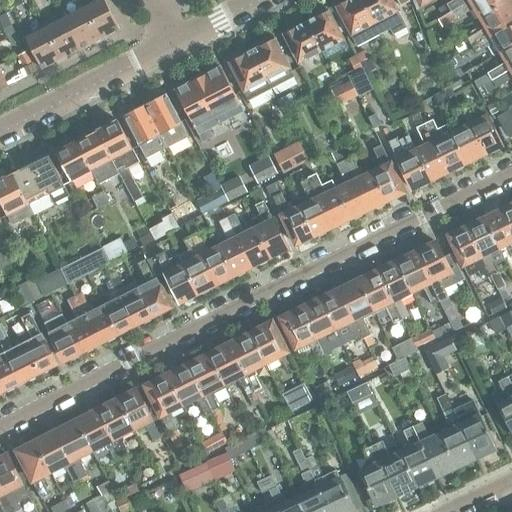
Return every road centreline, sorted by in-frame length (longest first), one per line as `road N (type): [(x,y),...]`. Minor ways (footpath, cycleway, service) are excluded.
road 1 (residential): [(511,173),(0,424)]
road 2 (residential): [(0,133),(166,43)]
